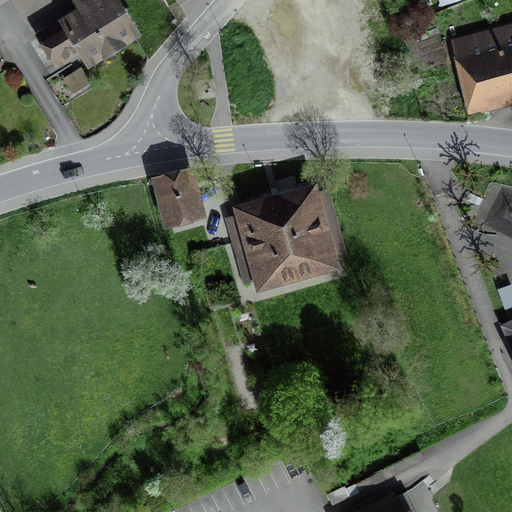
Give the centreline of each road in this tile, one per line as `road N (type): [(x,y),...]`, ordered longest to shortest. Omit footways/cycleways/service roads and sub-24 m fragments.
road 1 (residential): [(511,144),(399,133),(157,143)]
road 2 (residential): [(157,143),(168,73),(229,0)]
road 3 (residential): [(157,143),(0,189)]
